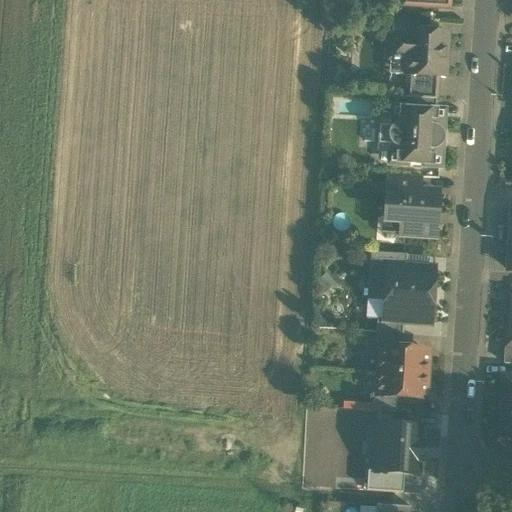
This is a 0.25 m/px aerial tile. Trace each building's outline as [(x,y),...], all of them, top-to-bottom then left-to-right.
[(406,0),(406,7),(437,9),(437,0),(406,0)] [(449,0),(437,0),(437,9),(449,10),(449,0)] [(437,79),(445,79),(445,67),(440,66),(441,48),(447,48),(447,34),(408,32),(408,38),(391,37),(390,60),(393,60),(393,62),(398,62),(398,60),(406,61),(405,77),(415,77),(437,79)] [(409,90),(408,99),(435,100),(437,79),(415,77),(415,81),(409,84),(409,90)] [(434,118),(435,100),(408,99),(401,98),(395,98),(395,110),(393,110),(412,112),(412,118),(434,119),(434,118)] [(390,164),(439,168),(442,119),(434,118),(434,119),(412,118),(412,112),(393,110),(392,125),(382,125),(381,148),(391,149),(390,164)] [(386,194),(409,196),(409,192),(418,192),(419,178),(387,176),(386,194)] [(399,237),(435,240),(438,194),(418,192),(409,192),(409,196),(386,194),(385,221),(400,222),(399,237)] [(384,236),(399,237),(400,222),(385,221),(384,236)] [(367,301),(385,302),(386,286),(403,268),(405,269),(406,257),(370,254),(367,301)] [(433,258),(406,257),(405,269),(433,270),(433,258)] [(402,323),(430,325),(433,270),(405,269),(403,268),(386,286),(385,302),(384,322),(402,323)] [(325,275),(317,283),(326,293),(335,285),(325,275)] [(385,302),(367,301),(366,321),(377,321),(384,322),(385,302)] [(377,321),(376,334),(401,335),(402,323),(384,322),(377,321)] [(400,351),(401,335),(376,334),(375,351),(380,351),(380,349),(400,351)] [(380,351),(378,373),(426,376),(427,364),(425,364),(426,352),(400,351),(380,349),(380,351)] [(503,365),(511,365),(511,349),(504,349),(503,365)] [(426,388),(426,376),(378,373),(377,396),(377,397),(397,399),(423,400),(423,388),(426,388)] [(499,437),(511,437),(511,377),(503,377),(502,379),(506,379),(505,399),(501,399),(499,437)] [(371,412),(396,414),(397,399),(377,397),(377,396),(372,396),(371,405),(371,412)] [(342,410),(371,412),(371,405),(343,403),(342,410)] [(421,429),(379,426),(376,473),(376,474),(403,476),(418,477),(419,462),(422,462),(423,444),(420,444),(421,429)] [(367,472),(366,491),(402,494),(403,476),(376,474),(376,473),(367,472)]
